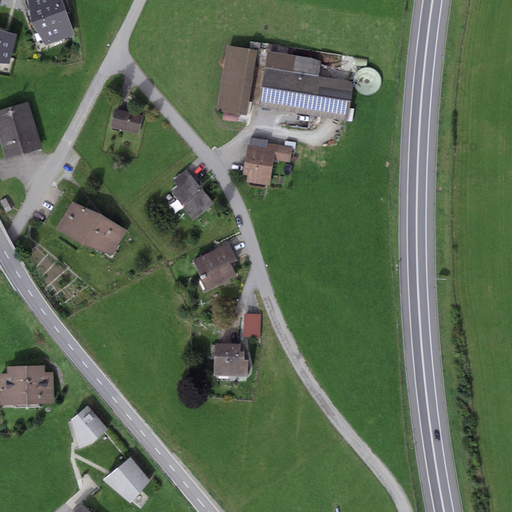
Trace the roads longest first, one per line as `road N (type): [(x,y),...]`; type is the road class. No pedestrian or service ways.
road 1 (residential): [(116,53),(217,169),(316,393),(394,489),(403,511)]
road 2 (trunk): [(432,0),(418,117),(417,274),(420,361),(444,511)]
road 3 (primary): [(207,511),(57,330),(0,243)]
road 4 (residential): [(0,254),(116,53)]
